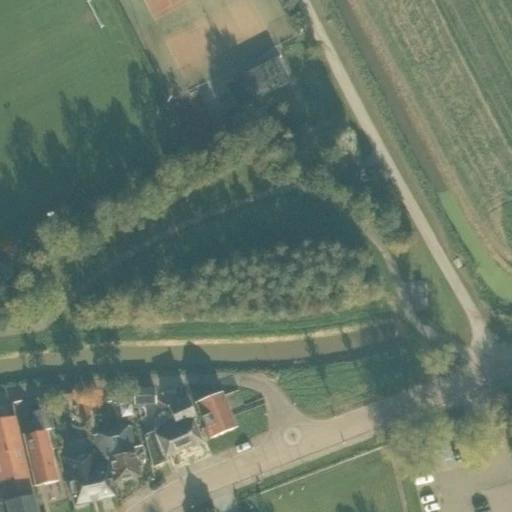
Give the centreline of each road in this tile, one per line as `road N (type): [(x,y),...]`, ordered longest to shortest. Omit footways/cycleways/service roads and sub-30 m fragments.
road 1 (residential): [(0,398),(245,379),(275,398),(295,446)]
road 2 (primary): [(295,446),(511,365)]
road 3 (primary): [(144,511),(197,482),(295,446)]
